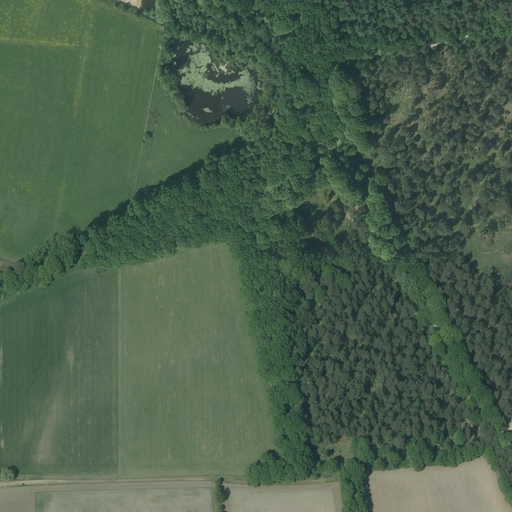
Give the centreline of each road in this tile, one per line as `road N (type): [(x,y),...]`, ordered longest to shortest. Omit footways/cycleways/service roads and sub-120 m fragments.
road 1 (track): [(493,432),(343,165),(314,68),(296,56)]
road 2 (track): [(0,485),(337,479)]
road 3 (track): [(296,56),(511,31)]
